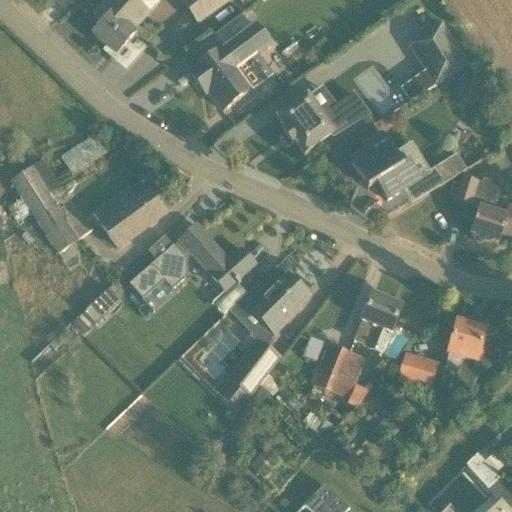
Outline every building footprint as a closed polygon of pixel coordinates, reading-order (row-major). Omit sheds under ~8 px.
[(133,34),(149,15),(133,0),(104,0),(88,18),(100,28),(92,37),(116,58),(135,36),(133,34)] [(196,25),(230,0),(182,0),(180,2),(196,25)] [(189,76),(205,98),(208,95),(222,114),(251,92),(236,73),(271,47),(255,26),(221,52),(220,51),(191,72),(192,73),(189,76)] [(434,87),(466,67),(441,27),(409,47),(434,87)] [(475,79),(461,77),(458,90),(473,93),(475,79)] [(283,135),(291,147),(295,145),(303,156),(331,136),(333,138),(367,117),(353,98),(341,106),(344,110),(332,119),(326,112),(319,117),(307,100),(277,121),(286,133),(283,135)] [(99,134),(60,158),(72,177),(111,153),(99,134)] [(361,142),(360,143),(366,153),(349,163),(362,183),(358,185),(359,186),(362,184),(367,192),(376,187),(386,204),(420,183),(409,164),(402,169),(382,136),(364,147),(361,142)] [(439,190),(466,173),(456,157),(429,174),(439,190)] [(17,224),(29,216),(56,258),(79,243),(51,200),(61,193),(41,162),(8,183),(20,202),(8,210),(17,224)] [(479,210),(470,238),(498,247),(500,238),(511,241),(511,210),(507,209),(506,211),(495,207),(501,187),(482,181),(481,185),(463,180),(455,203),(479,210)] [(101,228),(118,251),(166,214),(148,191),(146,189),(135,197),(129,190),(112,202),(92,217),(101,228)] [(186,263),(192,257),(224,294),(240,281),(255,267),(241,252),(227,264),(195,228),(179,243),(182,246),(176,251),(173,248),(150,268),(129,287),(142,302),(153,314),(174,296),(171,292),(185,280),(187,263),(186,263)] [(287,278),(270,295),(259,284),(240,303),(274,338),(299,313),(297,312),(309,300),(303,294),(305,290),(297,282),(293,283),(287,278)] [(94,327),(119,303),(108,292),(83,315),(94,327)] [(389,336),(391,336),(401,310),(372,298),(353,344),(381,355),(389,336)] [(78,321),(71,328),(83,339),(90,332),(78,321)] [(206,349),(234,329),(228,321),(200,341),(206,349)] [(456,325),(447,358),(462,362),(453,394),(467,398),(475,366),(476,366),(486,333),(456,325)] [(225,382),(230,386),(220,398),(239,412),(280,360),(256,342),(225,382)] [(359,362),(327,349),(312,387),(344,400),(359,362)] [(429,392),(436,368),(406,359),(398,383),(429,392)] [(309,416),(302,425),(313,434),(320,425),(309,416)] [(263,480),(279,462),(265,449),(249,467),(263,480)] [(477,480),(486,491),(499,506),(492,511),(509,511),(511,509),(511,496),(498,480),(495,477),(484,465),(477,457),(466,468),(477,480)] [(492,457),(484,465),(495,477),(503,470),(492,457)]
